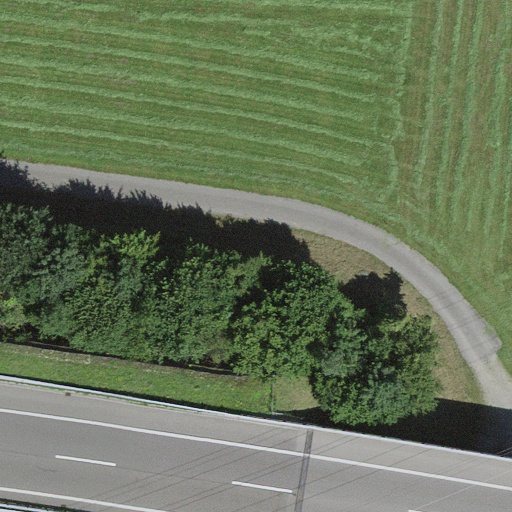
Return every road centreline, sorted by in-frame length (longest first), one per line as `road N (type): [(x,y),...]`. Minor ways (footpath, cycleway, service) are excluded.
road 1 (track): [(0,178),(353,230),(473,338),(511,397)]
road 2 (motorway): [(424,511),(0,449)]
